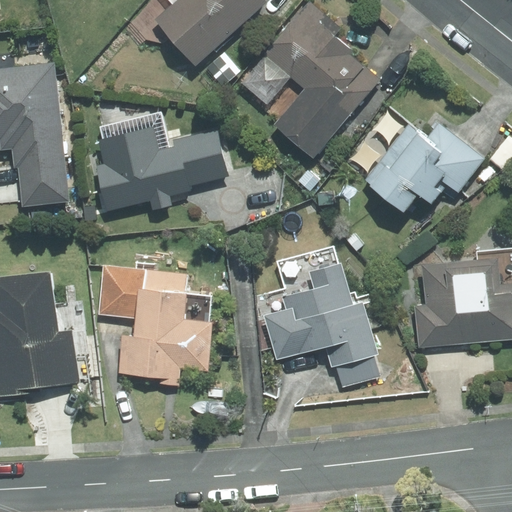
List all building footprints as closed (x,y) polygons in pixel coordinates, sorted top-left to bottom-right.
[(196,64),(267,0),(176,0),(156,19),(196,64)] [(315,156),(380,79),(352,55),(355,51),(336,35),(344,26),(312,0),(310,0),(265,54),(305,88),(276,123),(315,156)] [(236,74),(220,56),(207,67),(223,86),(236,74)] [(74,204),(59,63),(0,69),(0,142),(4,142),(5,153),(15,152),(17,169),(21,169),(25,209),(74,204)] [(110,84),(119,72),(113,67),(104,79),(110,84)] [(212,103),(224,91),(215,83),(204,94),(212,103)] [(367,179),(406,210),(419,192),(433,202),(448,182),(459,191),(486,157),(440,121),(428,137),(410,123),(367,179)] [(109,209),(192,189),(191,184),(230,175),(219,129),(175,140),(176,145),(160,149),(155,125),(100,138),(105,162),(98,164),(109,209)] [(332,171),(338,160),(327,153),(320,164),(332,171)] [(347,238),(356,250),(364,244),(354,232),(347,238)] [(418,347),(511,339),(511,282),(502,284),(499,256),(423,263),(426,305),(415,306),(418,347)] [(332,366),(380,354),(366,300),(352,303),(342,262),(310,270),(315,287),(282,295),(286,308),(264,314),(276,359),(326,346),(332,366)] [(189,272),(104,263),(99,314),(137,317),(136,333),(124,333),(120,372),(180,378),(181,368),(208,370),(214,319),(184,317),(189,272)] [(84,384),(79,326),(65,327),(60,270),(0,275),(0,397),(26,396),(26,389),(84,384)]
